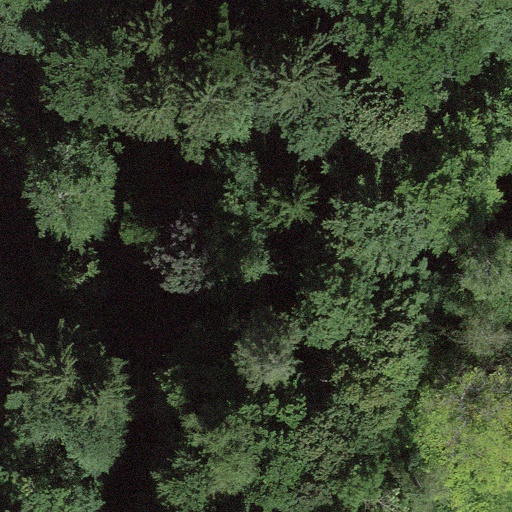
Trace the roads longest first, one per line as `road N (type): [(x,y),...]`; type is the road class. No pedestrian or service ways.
road 1 (track): [(446,0),(447,44),(479,108),(511,248)]
road 2 (track): [(511,359),(490,409),(375,511)]
